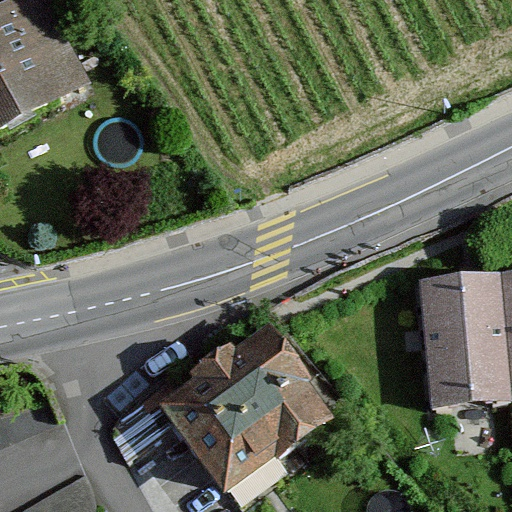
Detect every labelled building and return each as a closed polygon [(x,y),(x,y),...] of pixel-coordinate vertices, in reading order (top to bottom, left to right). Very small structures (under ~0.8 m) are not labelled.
[(0,24),(0,147),(94,98),(44,1),(0,24)] [(511,289),(502,290),(511,411),(511,410),(511,289)] [(502,290),(425,295),(433,416),(511,411),(502,290)] [(203,397),(169,423),(236,510),(339,431),(272,344),(233,374),(227,366),(197,389),(203,397)] [(166,444),(140,410),(125,424),(121,431),(119,437),(117,446),(119,455),(122,460),(129,472),(166,444)]
